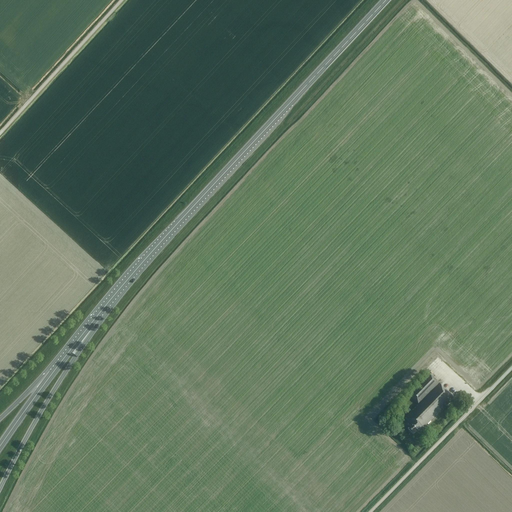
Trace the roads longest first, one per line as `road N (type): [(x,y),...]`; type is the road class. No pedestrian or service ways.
road 1 (trunk): [(94,319),(384,0)]
road 2 (unclassified): [(370,511),(511,368)]
road 3 (trunk): [(0,491),(94,319)]
road 4 (unclassified): [(0,133),(121,0)]
